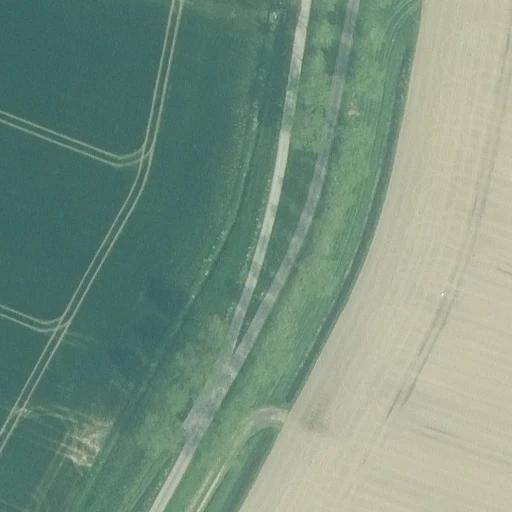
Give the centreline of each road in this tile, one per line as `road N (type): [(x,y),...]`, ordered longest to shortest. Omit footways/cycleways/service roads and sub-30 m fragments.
road 1 (unclassified): [(199,423),(287,267),(315,172),(344,0)]
road 2 (unclassified): [(309,0),(272,203),(199,423)]
road 3 (track): [(199,423),(144,473),(119,511)]
